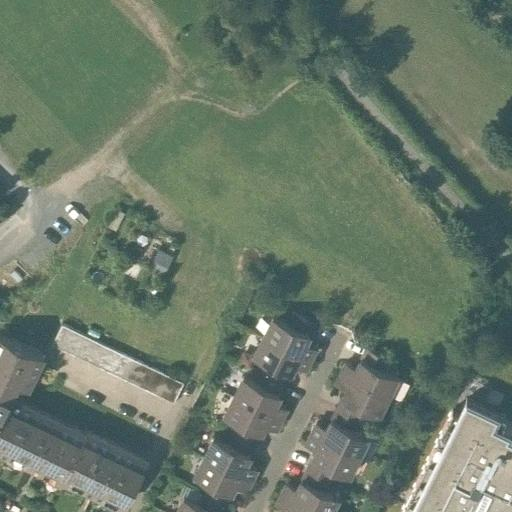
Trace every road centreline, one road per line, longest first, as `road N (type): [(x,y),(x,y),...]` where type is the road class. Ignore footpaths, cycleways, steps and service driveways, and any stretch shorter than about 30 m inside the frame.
road 1 (track): [(333,0),(511,203)]
road 2 (residential): [(254,511),(333,348)]
